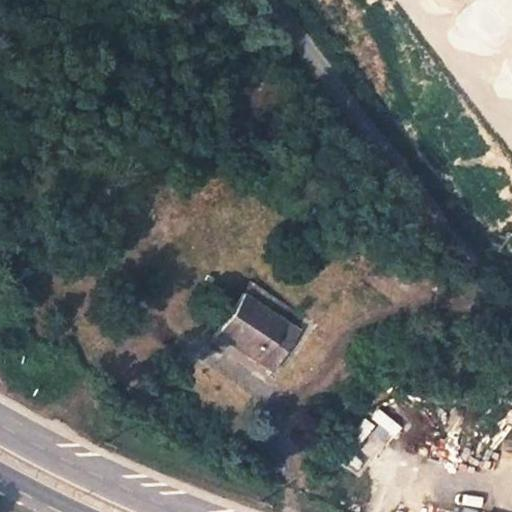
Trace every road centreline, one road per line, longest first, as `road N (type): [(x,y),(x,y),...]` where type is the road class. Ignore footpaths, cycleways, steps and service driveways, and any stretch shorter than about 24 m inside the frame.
road 1 (track): [(505,306),(443,299),(364,317),(308,379),(284,391),(246,386),(153,317),(67,391),(30,447)]
road 2 (residential): [(268,0),(511,309)]
road 3 (primary): [(165,511),(0,431)]
